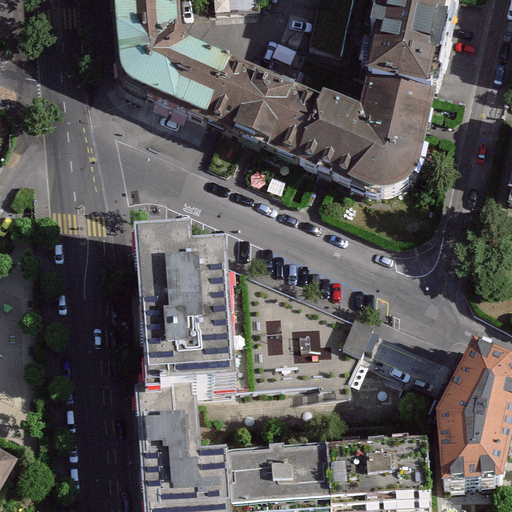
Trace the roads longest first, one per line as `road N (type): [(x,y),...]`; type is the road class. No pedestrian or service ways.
road 1 (residential): [(69,148),(433,311)]
road 2 (tertiary): [(69,148),(101,511)]
road 3 (residential): [(508,0),(433,311)]
